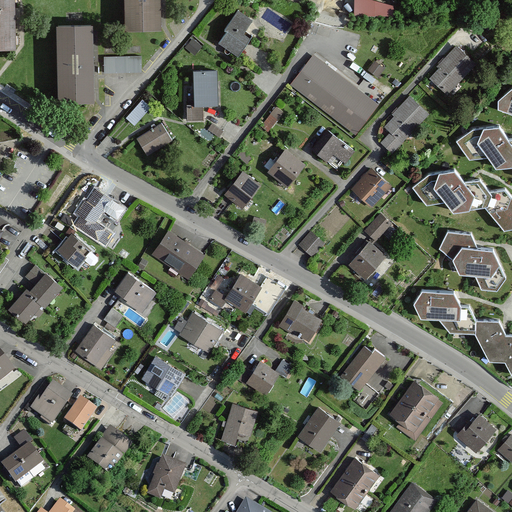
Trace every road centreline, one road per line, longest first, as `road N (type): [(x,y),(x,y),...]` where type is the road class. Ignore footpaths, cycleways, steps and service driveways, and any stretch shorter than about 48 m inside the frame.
road 1 (residential): [(80,152),(404,330),(511,403)]
road 2 (residential): [(0,328),(307,511)]
road 3 (residential): [(80,152),(203,0)]
